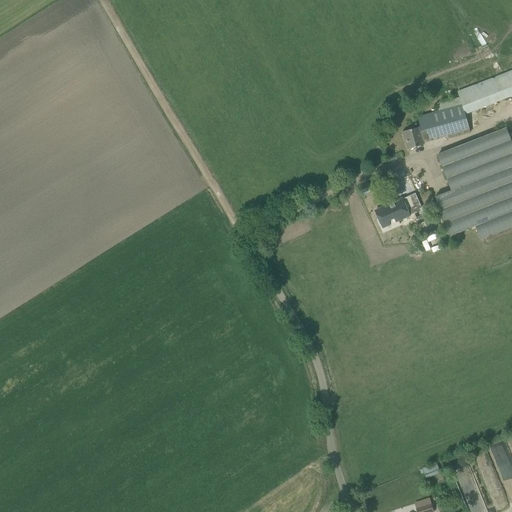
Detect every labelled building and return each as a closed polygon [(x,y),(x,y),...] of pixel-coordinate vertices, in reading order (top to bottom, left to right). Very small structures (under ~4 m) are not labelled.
[(460,97),(455,99),(437,104),(439,111),(417,117),(420,127),(402,132),(407,149),(423,145),(421,137),(444,130),(447,139),(469,132),(464,115),(511,96),(511,70),(458,91),(460,97)] [(452,192),(435,198),(450,237),(477,227),(481,239),(511,227),(511,143),(506,128),(437,154),(452,192)] [(402,198),(376,210),(380,219),(378,220),(381,227),(383,232),(399,225),(398,221),(414,214),(413,210),(421,206),(420,203),(407,209),(402,198)] [(429,247),(431,252),(441,248),(439,244),(429,247)] [(479,463),(489,459),(487,451),(477,455),(479,463)] [(493,503),(485,506),(465,456),(448,462),(468,511),(492,511),(496,511),(493,503)] [(436,463),(423,469),(426,478),(440,472),(436,463)] [(433,511),(431,503),(417,508),(417,511),(433,511)]
